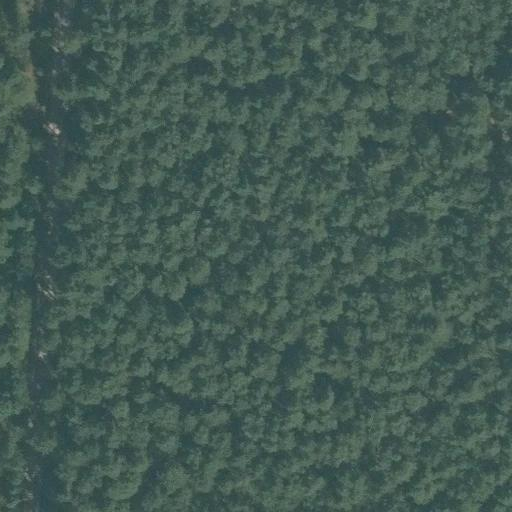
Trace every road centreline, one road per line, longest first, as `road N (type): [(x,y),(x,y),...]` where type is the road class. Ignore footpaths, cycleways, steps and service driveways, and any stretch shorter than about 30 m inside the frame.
road 1 (track): [(20,511),(55,0)]
road 2 (track): [(492,122),(208,0)]
